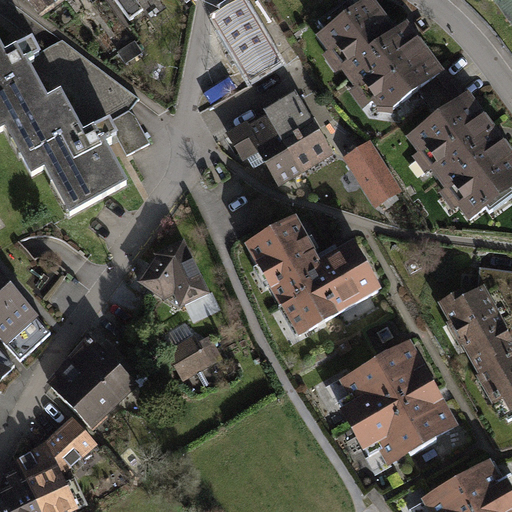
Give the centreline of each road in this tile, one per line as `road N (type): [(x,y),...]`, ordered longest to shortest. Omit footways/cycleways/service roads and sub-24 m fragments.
road 1 (residential): [(0,469),(41,378),(181,163),(209,0)]
road 2 (residential): [(431,0),(511,90)]
